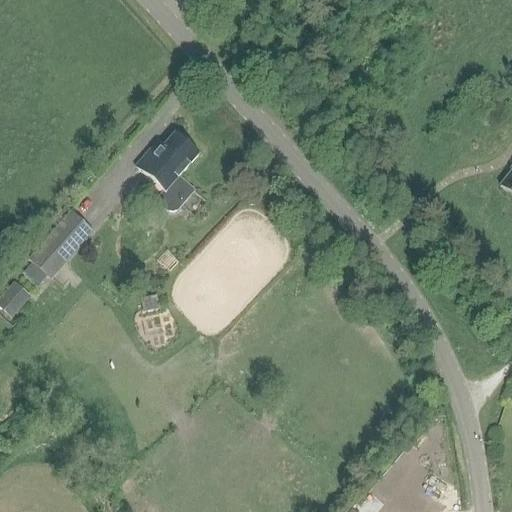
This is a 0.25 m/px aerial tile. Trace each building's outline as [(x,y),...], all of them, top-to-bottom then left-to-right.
[(159,143),(158,142),(134,168),(163,194),(159,198),(158,202),(159,207),(166,213),(171,214),(175,213),(193,193),(178,180),(198,156),(174,135),(161,150),(156,146),(159,143)] [(511,171),(499,188),(511,197),(511,171)] [(93,235),(69,214),(26,262),(50,283),(93,235)] [(15,285),(2,299),(17,312),(29,298),(15,285)] [(157,297),(140,300),(142,314),(159,311),(157,297)]
